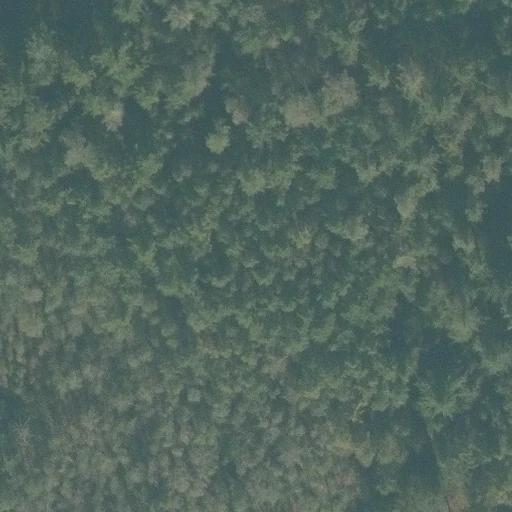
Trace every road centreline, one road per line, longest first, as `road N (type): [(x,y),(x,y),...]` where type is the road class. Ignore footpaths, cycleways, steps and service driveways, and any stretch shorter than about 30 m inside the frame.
road 1 (track): [(1,0),(48,51),(95,154),(198,333),(224,447),(225,511)]
road 2 (track): [(511,356),(344,511)]
